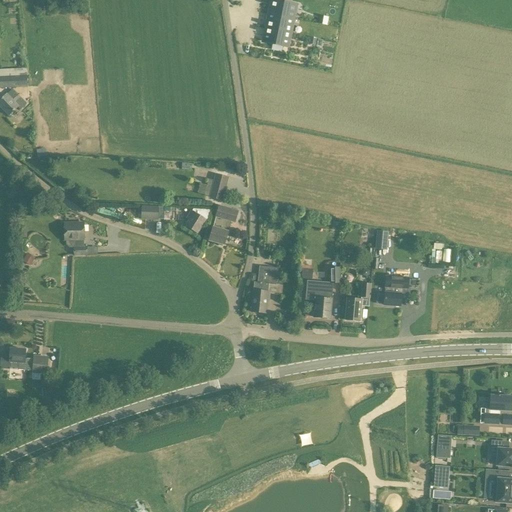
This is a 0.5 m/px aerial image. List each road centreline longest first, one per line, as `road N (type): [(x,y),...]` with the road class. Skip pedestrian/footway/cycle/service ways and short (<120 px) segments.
road 1 (unclassified): [(236,301),(253,216),(224,0)]
road 2 (unclassified): [(236,301),(195,257),(72,207),(0,146)]
road 3 (tertiary): [(243,378),(412,353),(511,350)]
road 4 (tertiary): [(0,461),(129,410),(243,378)]
road 5 (unclassified): [(235,331),(0,312)]
road 6 (unclassified): [(416,338),(235,331)]
